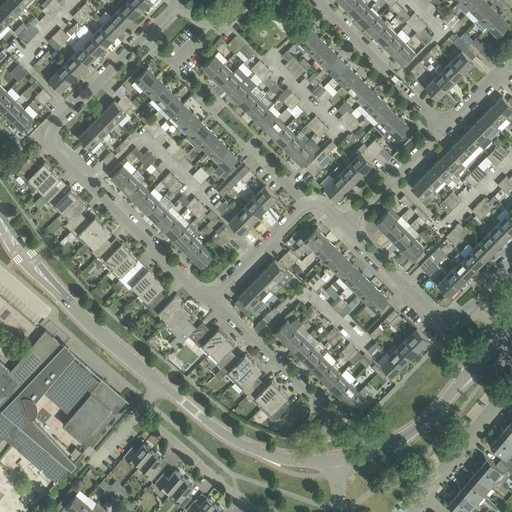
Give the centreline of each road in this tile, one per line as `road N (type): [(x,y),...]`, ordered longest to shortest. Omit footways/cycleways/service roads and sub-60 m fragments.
road 1 (residential): [(210,302),(41,141),(141,39)]
road 2 (residential): [(306,204),(141,39)]
road 3 (tertiary): [(159,384),(77,313),(0,217)]
road 4 (tertiary): [(502,344),(395,444),(338,461)]
road 5 (tertiary): [(338,461),(300,462),(244,446),(159,384)]
road 6 (residential): [(335,439),(326,414),(210,302)]
road 7 (residential): [(443,128),(314,0)]
road 8 (residential): [(475,301),(444,325),(345,227)]
road 9 (residential): [(249,511),(134,415)]
road 10 (residential): [(423,499),(511,381)]
road 11 (residential): [(345,227),(443,128)]
road 12 (residential): [(306,204),(210,302)]
